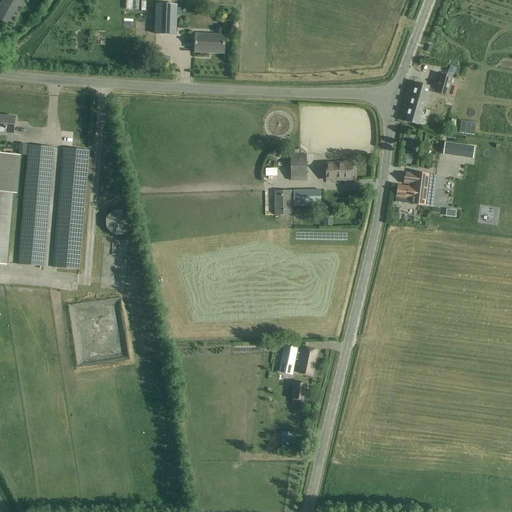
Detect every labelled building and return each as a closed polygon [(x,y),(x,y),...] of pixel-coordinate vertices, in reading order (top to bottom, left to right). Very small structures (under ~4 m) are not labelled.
[(25,0),(2,0),(0,5),(0,20),(11,27),(25,0)] [(177,6),(157,5),(156,35),(176,35),(177,6)] [(225,36),(196,35),(195,52),(224,54),(225,36)] [(441,74),(435,94),(448,97),(453,78),(441,74)] [(405,122),(424,127),(428,111),(423,110),(430,87),(416,84),(405,122)] [(15,117),(0,116),(0,133),(14,135),(15,117)] [(474,142),(475,130),(460,129),(459,141),(474,142)] [(446,142),(444,155),(473,159),(475,147),(446,142)] [(54,148),(40,147),(29,146),(18,264),(43,266),(54,148)] [(64,149),(52,267),(77,270),(89,151),(64,149)] [(0,263),(7,264),(14,193),(18,193),(21,157),(0,154),(0,263)] [(307,181),(307,156),(291,156),(291,181),(307,181)] [(326,164),(327,181),(352,180),(352,163),(326,164)] [(288,186),(288,170),(280,170),(280,186),(288,186)] [(425,206),(429,175),(416,173),(416,175),(406,173),(405,184),(417,185),(416,188),(398,186),(397,197),(396,197),(396,203),(425,206)] [(321,191),(305,192),(306,203),(322,203),(321,191)] [(292,216),(292,204),(291,192),(275,192),(275,216),(292,216)] [(306,203),(305,192),(291,192),(292,204),(306,203)] [(108,217),(107,219),(107,221),(106,223),(106,225),(107,227),(108,229),(109,231),(111,233),(113,234),(115,235),(117,235),(119,235),(122,235),(124,234),(126,233),(127,232),(129,230),(130,228),(130,225),(130,223),(130,221),(129,218),(128,216),(127,215),(125,213),(123,212),(121,212),(118,211),(116,212),(114,212),(112,213),(110,215),(108,217)] [(295,357),(301,358),(300,364),(302,365),(300,374),(311,376),(316,351),(303,348),(302,354),(296,353),(297,350),(285,347),(281,366),(293,369),(295,357)] [(295,383),(293,400),(305,401),(306,385),(295,383)]
